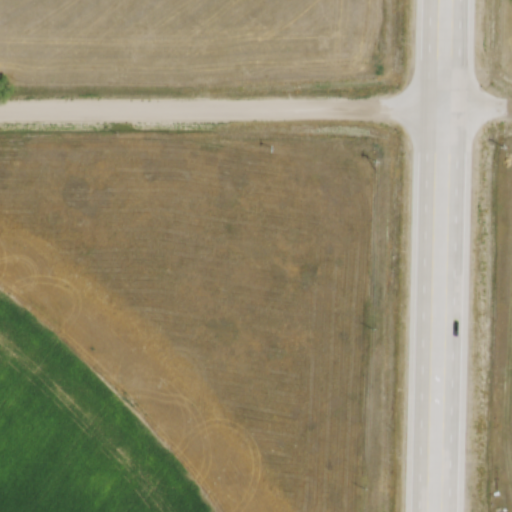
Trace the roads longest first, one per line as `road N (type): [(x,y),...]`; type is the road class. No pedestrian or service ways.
road 1 (residential): [(511,106),(0,110)]
road 2 (trunk): [(433,511),(440,107)]
